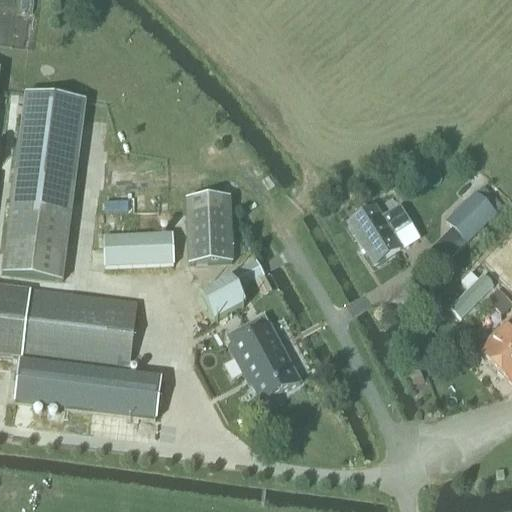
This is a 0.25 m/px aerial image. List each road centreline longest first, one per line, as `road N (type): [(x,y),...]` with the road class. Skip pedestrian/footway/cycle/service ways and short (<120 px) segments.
road 1 (track): [(285,237),(321,186),(156,0)]
road 2 (unclassified): [(408,511),(400,458),(285,237)]
